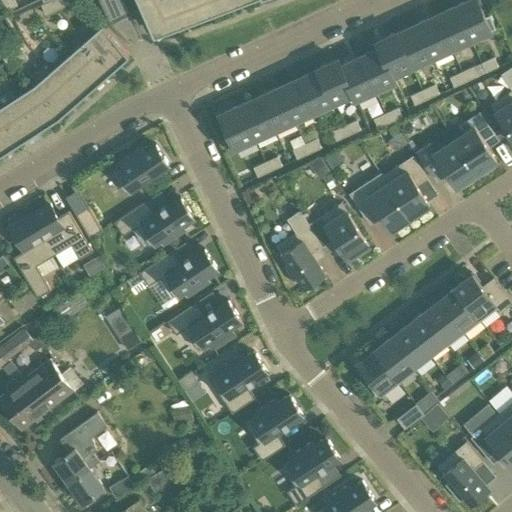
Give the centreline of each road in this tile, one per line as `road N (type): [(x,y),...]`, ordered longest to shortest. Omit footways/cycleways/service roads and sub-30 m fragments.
road 1 (residential): [(280,333),(511,180)]
road 2 (residential): [(166,96),(280,333)]
road 3 (residential): [(166,96),(377,0)]
road 4 (residential): [(280,333),(428,511)]
road 5 (residential): [(0,190),(166,96)]
